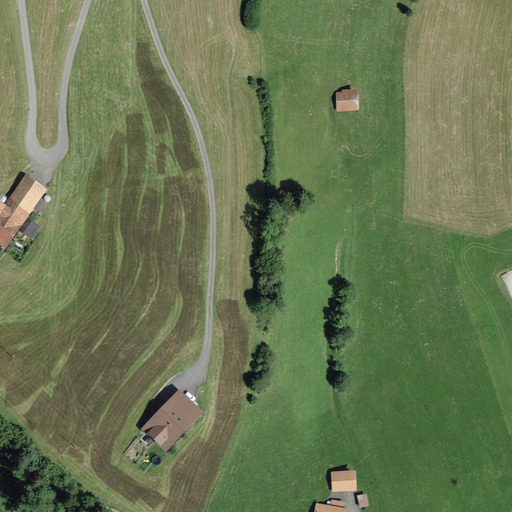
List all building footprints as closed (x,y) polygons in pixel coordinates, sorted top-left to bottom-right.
[(338,95),(339,109),(354,109),(354,95),(338,95)] [(0,214),(2,216),(0,218),(0,243),(2,245),(40,190),(23,178),(10,199),(1,193),(0,195),(0,214)] [(42,201),(35,210),(41,214),(47,205),(42,201)] [(28,220),(21,231),(32,239),(39,228),(28,220)] [(179,397),(148,430),(164,446),(196,413),(179,397)] [(333,474),(334,490),(354,489),(353,474),(333,474)] [(316,505),(314,511),(341,511),(343,504),(332,502),(331,507),(316,505)]
